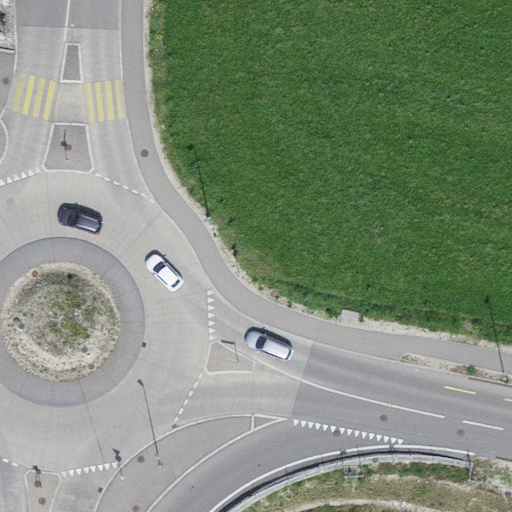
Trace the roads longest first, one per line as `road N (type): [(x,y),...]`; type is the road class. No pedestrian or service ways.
road 1 (motorway): [(176,511),(231,470),(276,449),(407,409)]
road 2 (secondary): [(407,409),(171,348)]
road 3 (residential): [(65,204),(82,0)]
road 4 (secondary): [(171,348),(170,291),(159,264),(119,223),(65,204)]
road 5 (secondary): [(90,438),(143,404),(171,348)]
